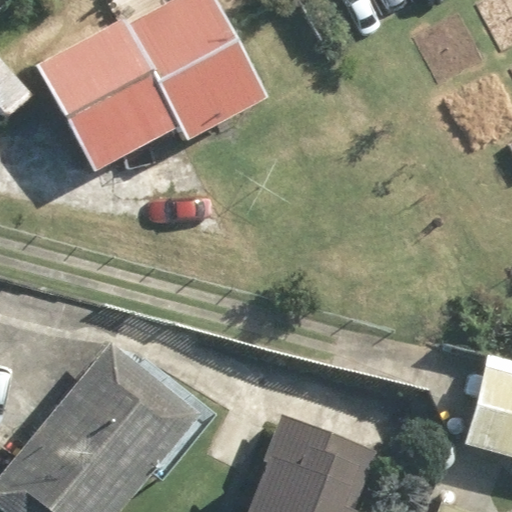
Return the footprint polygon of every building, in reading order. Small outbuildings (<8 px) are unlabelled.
[(102,0),(115,25),(25,71),(79,176),(161,134),(169,150),(259,104),(205,0),(102,0)] [(511,55),(503,39),(393,100),(500,291),(511,283),(511,55)] [(0,63),(0,125),(30,100),(0,63)] [(106,354),(0,467),(0,511),(106,511),(146,470),(154,476),(206,421),(141,360),(127,374),(106,354)] [(511,367),(479,356),(449,445),(511,466),(511,367)] [(321,511),(334,482),(351,489),(363,461),(265,418),(224,511),(321,511)] [(427,511),(449,511),(432,503),(427,511)]
